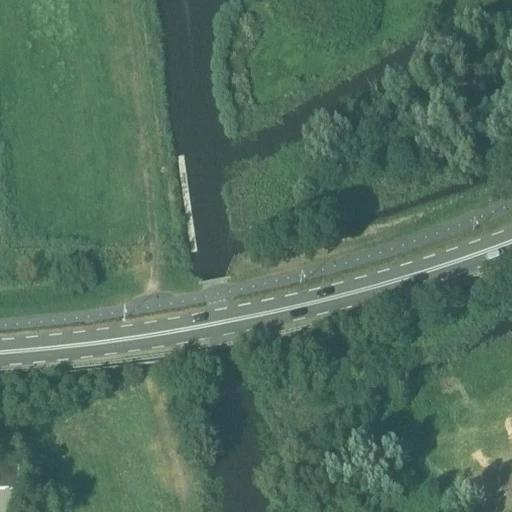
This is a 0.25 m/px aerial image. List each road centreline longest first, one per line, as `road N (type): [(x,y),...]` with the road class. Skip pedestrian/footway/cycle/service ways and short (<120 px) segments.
road 1 (unclassified): [(0,326),(227,293),(345,264),(511,204)]
road 2 (primary): [(0,350),(300,306),(511,241)]
road 3 (track): [(107,0),(153,308)]
